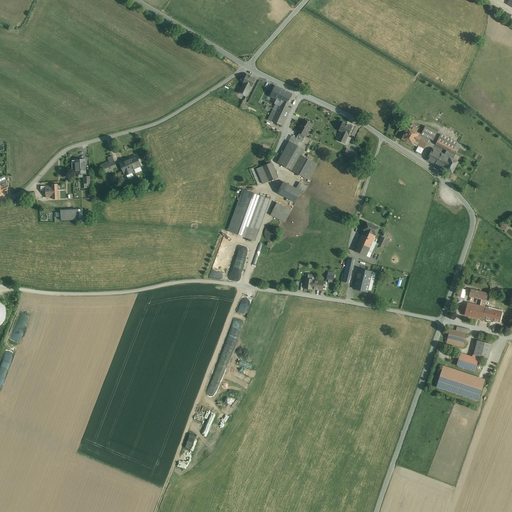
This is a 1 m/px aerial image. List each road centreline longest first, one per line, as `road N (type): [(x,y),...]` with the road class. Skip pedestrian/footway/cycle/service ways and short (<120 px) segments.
road 1 (tertiary): [(442,320),(471,233),(465,202),(422,162),(355,119),(245,67)]
road 2 (track): [(242,286),(155,511)]
road 3 (tertiary): [(376,511),(442,320)]
road 4 (unclassified): [(134,0),(245,67)]
